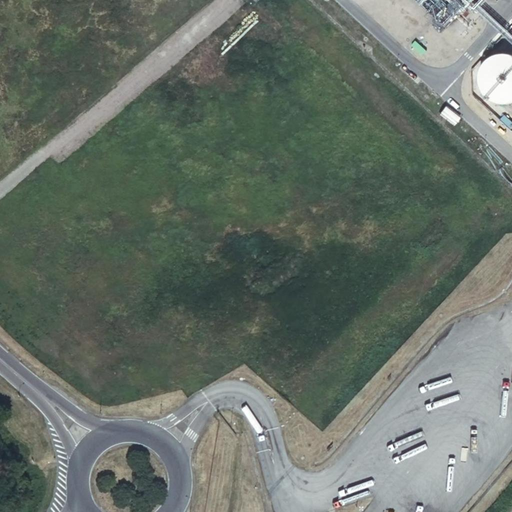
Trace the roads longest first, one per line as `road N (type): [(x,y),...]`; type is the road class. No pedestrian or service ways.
road 1 (unclassified): [(171,511),(180,479),(163,445),(120,432),(92,446)]
road 2 (unclassified): [(92,446),(0,358)]
